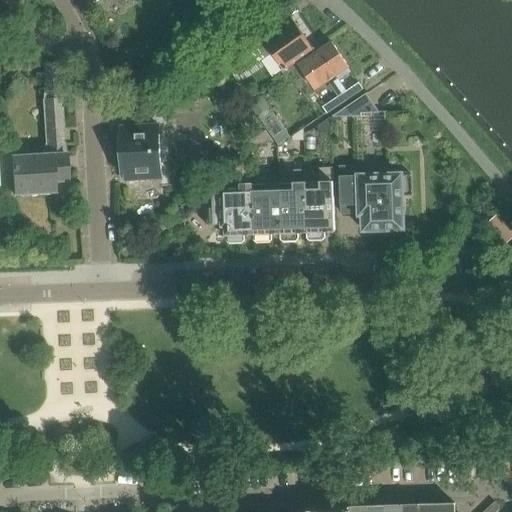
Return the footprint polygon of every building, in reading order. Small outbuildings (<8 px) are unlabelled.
[(276,20),(246,40),(253,51),(257,48),(265,59),(272,54),(284,70),(281,72),(284,76),(299,66),(298,66),(309,58),(307,54),(314,50),(310,44),(309,44),(294,22),(283,30),(276,20)] [(350,72),(348,69),(349,68),(332,43),(321,50),(319,46),(314,50),(307,54),(309,58),(298,66),(299,66),(315,91),(329,82),(337,77),(336,76),(337,76),(340,79),(350,72)] [(58,64),(43,65),(45,94),(60,93),(58,64)] [(367,94),(332,117),(333,118),(361,117),(361,114),(379,112),(367,94)] [(60,99),(43,99),(46,156),(12,158),(14,194),(17,194),(21,197),(28,197),(31,193),(54,192),(53,181),(67,180),(65,155),(64,155),(62,127),(63,127),(63,126),(62,126),(60,99)] [(288,134),(271,110),(272,111),(272,112),(272,113),(272,114),(272,115),(272,116),(271,117),(271,118),(270,118),(270,119),(269,119),(269,120),(268,120),(267,121),(266,121),(265,121),(264,121),(263,121),(262,121),(261,121),(261,120),(260,120),(259,119),(258,118),(261,123),(262,122),(276,142),(288,134)] [(332,133),(332,117),(318,127),(318,133),(332,133)] [(121,128),(121,135),(120,135),(122,174),(124,173),(125,180),(162,178),(160,126),(121,128)] [(413,197),(412,175),(401,176),(401,175),(386,176),(385,166),(341,168),(343,214),(360,213),(360,216),(364,216),(364,231),(403,230),(402,197),(413,197)] [(321,183),(306,183),(308,233),(308,239),(311,241),(323,241),(325,238),(325,233),(335,232),(335,231),(333,182),(334,182),(333,169),(333,170),(333,169),(320,169),(321,183)] [(294,184),(280,185),(281,234),(282,240),(284,242),(296,242),(298,239),(298,234),(308,233),(306,183),(306,170),(293,171),(294,184)] [(272,240),(272,235),(281,234),(280,185),(253,186),(254,235),(255,235),(255,241),(257,243),(270,243),(272,240)] [(245,236),(254,235),(253,186),(225,187),(214,194),(207,202),(208,219),(215,226),(226,225),(226,237),(227,237),(228,242),(230,244),(243,244),(245,241),(245,236)] [(511,238),(511,231),(499,216),(486,226),(503,246),(511,238)] [(484,511),(496,511),(501,508),(495,502),(484,511)] [(455,511),(455,503),(419,505),(419,511),(455,511)]
